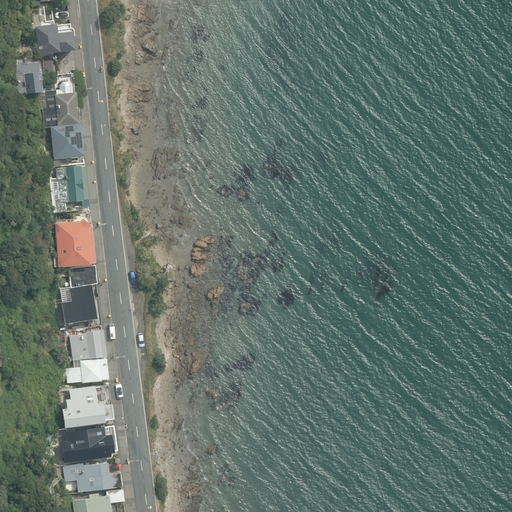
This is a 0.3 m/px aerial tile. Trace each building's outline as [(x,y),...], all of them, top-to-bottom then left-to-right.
[(34,27),(38,55),(73,50),(71,32),(56,35),(54,24),(34,27)] [(38,60),(15,62),(17,95),(26,95),(26,91),(41,90),(40,79),(42,79),(41,70),(39,70),(38,60)] [(39,105),(40,125),(77,122),(75,90),(56,92),(55,87),(44,88),(46,105),(39,105)] [(81,154),(78,122),(48,125),(51,158),(43,158),(43,164),(57,163),(56,157),(63,156),(64,158),(67,158),(67,155),(81,154)] [(56,176),(50,177),(53,211),(64,210),(63,205),(59,205),(59,201),(80,199),(81,206),(90,205),(86,163),(55,166),(56,176)] [(53,225),(56,256),(53,257),(54,266),(57,266),(58,267),(90,264),(90,263),(94,263),(91,225),(81,218),(78,222),(53,225)] [(94,266),(76,268),(77,277),(68,278),(70,293),(69,293),(69,301),(62,302),(64,322),(100,318),(98,296),(92,297),(91,287),(76,289),(76,282),(96,280),(94,266)] [(68,333),(71,358),(105,354),(101,327),(83,329),(84,331),(68,333)] [(81,380),(81,381),(100,379),(100,378),(107,377),(105,356),(79,358),(79,365),(65,367),(66,381),(81,380)] [(59,406),(62,425),(104,419),(104,418),(111,417),(106,383),(102,384),(102,382),(67,387),(68,396),(63,397),(64,405),(59,406)] [(62,429),(64,438),(59,439),(62,460),(109,454),(109,449),(112,449),(110,432),(107,433),(106,424),(62,429)] [(75,475),(76,490),(111,486),(111,483),(114,481),(114,476),(110,474),(110,471),(107,472),(106,460),(82,463),(81,461),(62,464),(64,476),(75,475)] [(72,498),(74,511),(111,511),(110,501),(123,499),(121,488),(105,491),(106,494),(98,495),(98,490),(88,492),(88,496),(72,498)]
